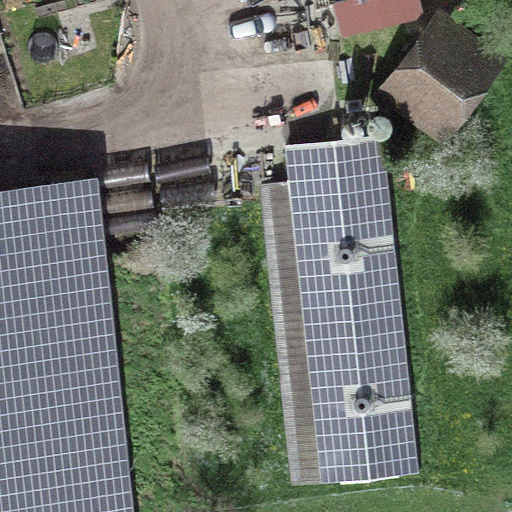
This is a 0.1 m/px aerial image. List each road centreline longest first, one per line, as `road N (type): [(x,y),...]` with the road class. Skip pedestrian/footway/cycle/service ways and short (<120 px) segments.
road 1 (track): [(149,0),(161,37),(132,107),(53,151),(0,159)]
road 2 (track): [(161,37),(248,52),(307,11),(309,0)]
